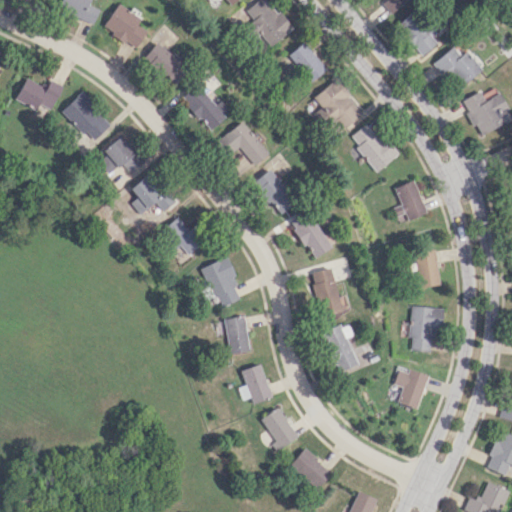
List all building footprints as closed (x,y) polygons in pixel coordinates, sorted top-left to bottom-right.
[(98,8),(88,4),(89,0),(60,0),(58,9),(93,23),(98,8)] [(291,29),(268,0),(256,0),(243,10),(270,45),(291,29)] [(380,0),(388,12),(406,0),(380,0)] [(136,23),(140,17),(117,3),(102,27),(134,47),(145,29),(136,23)] [(419,55),(435,43),(430,35),(432,34),(415,9),(396,22),(419,55)] [(174,84),(187,68),(155,41),(142,57),(174,84)] [(325,69),(303,41),(287,54),(310,82),(325,69)] [(464,50),(459,55),(450,45),(431,63),(446,79),(451,74),(461,85),(479,68),(464,50)] [(62,86),(47,77),(42,86),(26,77),(14,98),(45,116),(62,86)] [(362,113),(335,79),(314,95),(341,130),(362,113)] [(214,104),(196,83),(180,97),(209,128),(228,111),(218,100),(214,104)] [(478,135),(511,118),(497,92),(483,100),(478,90),(459,100),(478,135)] [(110,123),(80,91),(61,109),(91,141),(110,123)] [(216,141),(244,173),(268,152),(239,120),(216,141)] [(391,144),(387,148),(365,123),(348,137),(378,171),(398,152),(391,144)] [(110,174),(122,163),(130,172),(142,161),(120,136),(96,159),(110,174)] [(279,212),(293,202),(269,168),(252,180),(267,201),(270,199),(279,212)] [(172,204),(149,173),(130,187),(137,196),(135,198),(143,210),(157,200),(164,210),(172,204)] [(424,214),(415,180),(395,185),(404,219),(424,214)] [(312,257),(336,241),(329,231),(323,235),(306,210),(289,221),(312,257)] [(174,249),(180,245),(187,254),(199,244),(178,216),(159,229),(174,249)] [(438,284),(433,249),(413,252),(419,287),(438,284)] [(242,297),(224,256),(201,266),(218,307),(242,297)] [(320,316),(340,310),(329,267),(309,272),(320,316)] [(411,350),(431,350),(432,327),(440,327),(441,307),(409,306),(408,337),(411,337),(411,350)] [(230,354),(249,349),(242,314),(222,319),(230,354)] [(356,364),(345,337),(351,334),(346,321),(319,332),(336,372),(356,364)] [(240,369),(244,385),(238,386),(241,399),(250,397),(251,402),(269,398),(261,364),(240,369)] [(396,369),(392,384),(400,386),(396,402),(417,408),(426,373),(407,369),(406,372),(396,369)] [(511,391),(503,418),(511,420),(511,391)] [(278,448),(296,436),(277,406),(259,418),(278,448)] [(508,464),(511,465),(511,434),(498,429),(484,466),(504,474),(508,464)] [(289,464),(316,488),(330,471),(304,447),(289,464)] [(462,511),(465,511),(489,511),(490,510),(495,511),(500,511),(508,489),(485,481),(478,500),(467,496),(462,511)] [(347,511),(369,511),(376,498),(357,490),(347,511)]
